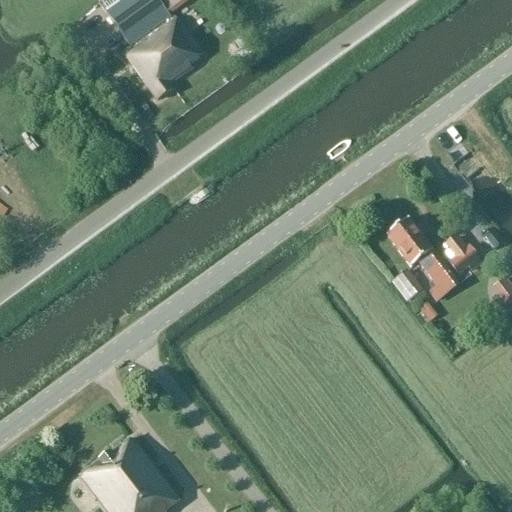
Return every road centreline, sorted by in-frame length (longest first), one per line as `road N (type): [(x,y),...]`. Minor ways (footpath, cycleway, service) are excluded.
road 1 (tertiary): [(0,436),(511,61)]
road 2 (unclassified): [(0,294),(400,0)]
